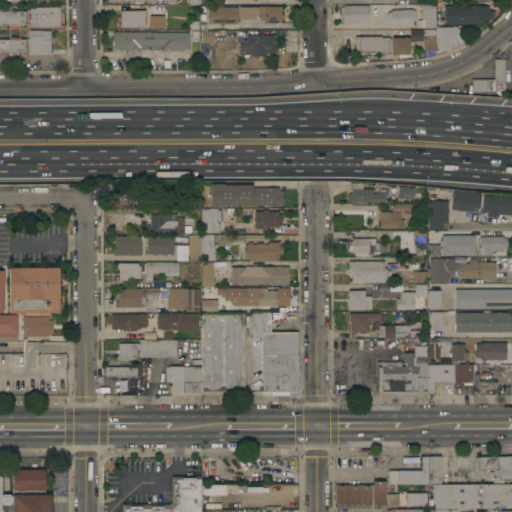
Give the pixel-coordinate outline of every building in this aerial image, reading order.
[(25,24),(20,24),(20,27),(9,27),(9,24),(0,24),(0,39),(9,39),(9,36),(20,36),(20,39),(25,39),(25,52),(0,52),(0,4),(4,4),(4,5),(12,5),(12,11),(25,11),(25,24)] [(168,4),(168,18),(160,18),(160,26),(147,27),(147,15),(150,15),(150,4),(168,4)] [(435,26),(418,27),(418,19),(421,19),(421,4),(434,4),(435,26)] [(263,22),(263,19),(260,19),(260,15),(258,15),(259,5),(263,5),(263,6),(281,6),(281,13),(283,13),(283,17),(281,17),(281,22),(263,22)] [(344,23),(343,22),(340,22),(340,6),(343,6),(343,5),(368,5),(369,23),(344,23)] [(488,5),(488,10),(492,10),(495,10),(495,17),(492,17),(492,18),(488,18),(488,23),(473,23),(445,23),(445,5),(488,5)] [(60,26),(36,26),(36,25),(30,25),(30,19),(31,18),(31,17),(30,17),(30,7),(36,7),(36,6),(59,6),(60,26)] [(237,23),(224,23),(218,23),(208,23),(208,6),(237,6),(237,23)] [(412,8),(412,10),(415,9),(415,19),(414,19),(414,21),(413,21),(413,25),(391,27),(391,26),(389,26),(388,11),(390,11),(390,9),(412,8)] [(145,9),(145,27),(139,27),(139,29),(133,29),(133,27),(117,27),(117,16),(120,16),(120,10),(145,9)] [(437,26),(452,26),(452,25),(455,25),(455,26),(467,26),(467,42),(459,42),(459,45),(453,45),(453,44),(451,44),(451,48),(450,48),(450,49),(449,49),(449,50),(437,50),(437,26)] [(29,30),(42,29),(42,30),(50,30),(50,52),(29,52),(29,30)] [(366,51),(355,51),(355,36),(381,36),(381,37),(390,37),(390,38),(391,38),(391,37),(409,37),(409,41),(410,41),(410,29),(423,29),(435,29),(435,49),(423,49),(423,42),(412,42),(412,46),(409,46),(409,59),(396,59),(396,54),(392,54),(392,59),(366,61),(366,51)] [(212,30),(212,42),(201,42),(200,30),(212,30)] [(189,32),(189,49),(183,49),(183,50),(168,50),(168,49),(134,48),(134,50),(119,50),(119,49),(113,49),(113,31),(189,32)] [(274,39),(278,39),(278,44),(274,44),(275,52),(267,52),(267,56),(252,56),(252,54),(240,54),(239,43),(242,43),(242,39),(247,39),(247,35),(259,34),(259,33),(262,33),(262,34),(274,34),(274,39)] [(421,47),(422,56),(433,55),(433,46),(421,47)] [(505,91),(472,91),(471,79),(494,79),(494,58),(504,58),(505,91)] [(350,193),(350,189),(350,183),(362,183),(362,189),(372,189),(372,194),(376,194),(376,192),(379,192),(379,188),(384,188),(384,189),(386,189),(386,192),(383,192),(383,202),(347,202),(347,193),(350,193)] [(223,184),(223,185),(251,185),(251,187),(278,187),(278,190),(282,190),(282,205),(209,206),(208,184),(223,184)] [(413,187),(413,199),(397,198),(397,186),(413,187)] [(128,188),(128,205),(118,205),(118,206),(112,206),(111,195),(115,195),(115,189),(128,188)] [(480,193),(480,195),(482,196),(482,195),(511,197),(511,215),(499,214),(499,215),(496,215),(495,222),(476,220),(477,208),(472,208),(472,212),(450,209),(452,190),(480,193)] [(428,201),(447,201),(446,223),(442,223),(442,229),(428,229),(428,201)] [(390,211),(390,203),(409,204),(409,211),(390,211)] [(207,209),(207,208),(216,208),(216,222),(213,222),(213,232),(201,233),(200,209),(207,209)] [(261,211),(261,210),(267,210),(267,211),(278,211),(278,215),(281,215),(281,222),(278,222),(278,227),(265,226),(265,228),(253,227),(254,211),(261,211)] [(400,212),(400,219),(403,219),(402,229),(378,228),(379,211),(400,212)] [(151,234),(151,233),(145,233),(145,225),(149,225),(149,214),(176,214),(176,217),(183,217),(183,226),(190,226),(190,233),(151,234)] [(425,249),(413,249),(413,230),(425,230),(425,249)] [(212,244),(214,244),(214,260),(200,260),(200,257),(200,234),(212,234),(212,244)] [(188,235),(199,235),(199,260),(188,260),(188,235)] [(474,235),(474,255),(441,255),(441,235),(474,235)] [(113,255),(113,253),(111,253),(111,250),(113,250),(112,236),(140,236),(140,255),(113,255)] [(173,237),(172,254),(164,254),(164,255),(162,255),(162,254),(155,254),(155,255),(152,255),(152,254),(146,254),(146,236),(173,237)] [(502,236),(502,238),(505,238),(505,248),(502,248),(502,250),(491,250),(491,255),(479,255),(479,236),(502,236)] [(374,238),(374,242),(378,242),(378,243),(380,243),(380,245),(378,245),(378,250),(374,250),(374,251),(372,251),(372,253),(351,253),(351,252),(347,252),(347,241),(351,241),(351,238),(374,238)] [(278,242),(278,247),(281,247),(281,254),(278,253),(278,259),(275,259),(275,260),(265,260),(265,258),(253,258),(253,260),(248,260),(248,259),(245,259),(245,255),(244,255),(244,252),(245,252),(245,244),(247,244),(247,242),(251,242),(251,244),(255,244),(255,243),(262,243),(262,244),(267,244),(267,242),(278,242)] [(439,257),(426,257),(426,244),(439,244),(439,257)] [(429,283),(429,276),(426,276),(426,268),(429,268),(428,258),(453,258),(453,270),(446,270),(446,274),(447,274),(447,283),(429,283)] [(383,261),(383,268),(385,268),(385,282),(350,282),(350,277),(347,277),(347,261),(383,261)] [(460,278),(460,274),(455,274),(455,270),(457,270),(458,263),(467,263),(467,262),(477,262),(477,261),(495,262),(494,279),(460,278)] [(171,262),(177,262),(178,275),(164,275),(164,272),(151,272),(151,280),(145,280),(145,272),(145,264),(145,263),(145,262),(171,262)] [(229,300),(216,300),(216,301),(218,301),(218,310),(200,310),(200,286),(201,286),(201,262),(212,262),(213,287),(229,287),(229,300)] [(137,263),(137,266),(139,266),(139,278),(125,278),(125,280),(114,280),(114,276),(118,276),(118,269),(115,269),(116,263),(137,263)] [(259,284),(245,284),(230,284),(230,282),(229,282),(229,279),(230,279),(230,271),(228,271),(228,267),(230,267),(230,266),(244,266),(260,266),(287,266),(287,284),(259,284)] [(8,267),(58,267),(58,312),(8,312),(8,267)] [(425,271),(425,282),(411,282),(411,271),(425,271)] [(426,284),(425,296),(414,296),(414,284),(426,284)] [(120,306),(120,303),(117,303),(117,288),(140,288),(140,287),(145,287),(145,288),(158,288),(158,294),(144,294),(144,303),(140,304),(140,306),(120,306)] [(199,310),(184,310),(184,308),(182,308),(182,309),(177,309),(177,308),(166,308),(166,296),(167,296),(167,288),(184,288),(199,288),(199,310)] [(252,305),(252,303),(249,303),(245,303),(245,288),(252,288),(266,288),(266,290),(278,290),(278,292),(282,292),(282,304),(278,304),(278,305),(252,305)] [(511,308),(454,308),(454,289),(511,288),(511,308)] [(364,290),(364,296),(370,296),(370,309),(364,309),(347,309),(347,308),(346,308),(346,298),(347,298),(347,290),(364,290)] [(439,309),(427,309),(427,290),(439,290),(439,309)] [(413,310),(395,309),(395,298),(399,298),(399,295),(400,295),(400,291),(414,291),(413,310)] [(249,339),(249,327),(249,315),(249,311),(269,311),(269,320),(297,320),(296,391),(262,391),(262,339),(249,339)] [(440,330),(432,330),(432,336),(427,337),(426,330),(428,330),(427,311),(440,311),(440,330)] [(511,331),(454,331),(454,312),(511,312),(511,331)] [(139,314),(139,313),(146,313),(146,326),(139,327),(139,329),(135,329),(135,331),(126,331),(126,329),(110,329),(110,314),(139,314)] [(171,313),(197,313),(197,316),(198,316),(198,321),(197,321),(197,330),(171,329),(171,330),(160,330),(160,328),(156,328),(157,313),(171,313)] [(243,327),(243,391),(200,391),(200,366),(200,340),(200,313),(243,313),(243,315),(249,315),(249,327),(243,327)] [(378,313),(378,321),(370,321),(370,325),(368,325),(368,331),(349,331),(349,321),(348,321),(348,313),(378,313)] [(0,315),(16,315),(16,333),(0,333),(0,315)] [(48,317),(48,319),(52,319),(52,333),(48,333),(48,336),(22,336),(22,317),(48,317)] [(383,325),(383,326),(393,326),(393,325),(409,324),(409,330),(418,330),(418,337),(378,338),(378,332),(377,332),(377,329),(378,329),(378,325),(383,325)] [(427,338),(440,338),(440,353),(439,353),(439,358),(427,358),(427,338)] [(175,357),(139,357),(139,350),(136,350),(136,355),(132,355),(132,360),(117,359),(117,343),(138,343),(138,339),(175,339),(175,357)] [(190,340),(200,340),(200,366),(190,366),(190,340)] [(0,353),(23,353),(23,342),(38,342),(38,354),(64,354),(64,392),(0,392),(0,353)] [(479,359),(479,357),(474,357),(474,343),(479,343),(479,342),(505,342),(505,359),(479,359)] [(464,343),(464,349),(465,349),(465,352),(467,352),(466,359),(459,359),(459,361),(458,361),(458,362),(450,362),(450,353),(449,353),(449,348),(450,348),(450,343),(464,343)] [(426,394),(377,394),(377,367),(380,367),(380,361),(400,362),(400,366),(406,366),(406,362),(403,362),(403,352),(412,352),(412,364),(415,364),(415,355),(426,355),(426,364),(426,391),(426,394)] [(476,364),(476,372),(472,372),(472,394),(452,394),(452,382),(451,382),(451,386),(443,386),(443,382),(432,382),(432,391),(426,391),(426,364),(476,364)] [(200,392),(170,392),(170,381),(165,381),(165,366),(168,366),(175,366),(180,366),(190,366),(200,366),(200,391),(200,392)] [(104,367),(136,367),(135,377),(104,376),(104,367)] [(387,484),(387,470),(397,470),(397,469),(420,469),(420,455),(427,455),(427,484),(387,484)] [(427,484),(427,455),(441,455),(441,483),(432,484),(427,484)] [(511,478),(498,478),(498,483),(492,483),(492,477),(490,477),(490,471),(493,471),(493,468),(478,468),(478,456),(511,456),(511,478)] [(51,511),(0,511),(0,496),(1,496),(1,494),(10,494),(10,495),(12,495),(12,469),(45,469),(45,494),(51,494),(51,511)] [(171,476),(200,476),(200,511),(121,511),(121,504),(168,504),(171,501),(171,476)] [(335,508),(335,484),(372,484),(372,480),(384,480),(384,508),(335,508)] [(441,483),(511,483),(511,508),(432,508),(432,484),(441,483)] [(398,493),(398,492),(426,492),(426,506),(406,506),(386,506),(386,493),(398,493)]
